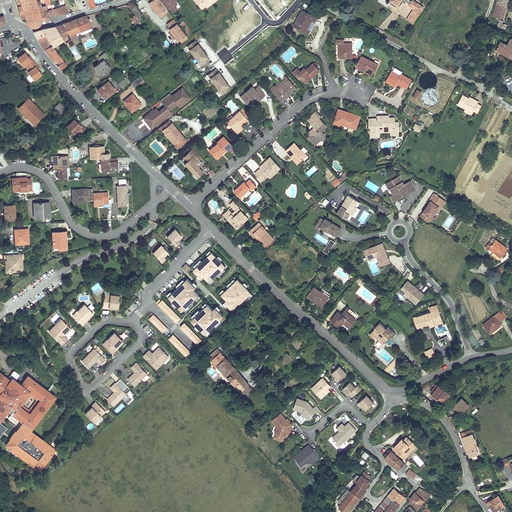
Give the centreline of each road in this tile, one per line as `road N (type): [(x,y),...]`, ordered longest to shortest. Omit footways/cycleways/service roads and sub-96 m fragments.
road 1 (residential): [(208,226),(392,391)]
road 2 (residential): [(0,173),(23,166),(43,175),(73,223),(102,235),(121,229),(169,186)]
road 3 (residential): [(360,94),(337,88),(304,101),(187,206)]
road 4 (residential): [(26,30),(58,75),(169,186)]
road 5 (residential): [(497,98),(313,0)]
road 6 (residential): [(131,322),(105,320),(68,356),(78,384),(93,388),(143,334)]
road 7 (residential): [(486,511),(439,416),(392,398)]
road 8 (residential): [(511,349),(470,357),(392,391)]
road 9 (residential): [(208,226),(142,296),(131,322)]
